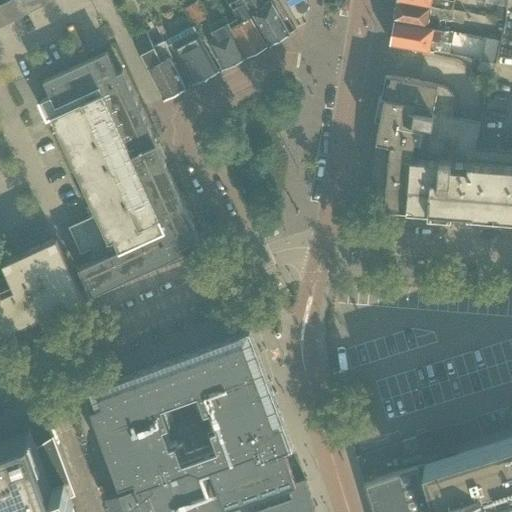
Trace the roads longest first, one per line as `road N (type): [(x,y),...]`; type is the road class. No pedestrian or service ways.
road 1 (residential): [(354,68),(269,61),(195,100),(182,123),(243,268)]
road 2 (unclassified): [(38,362),(243,268)]
road 3 (unclassified): [(325,241),(511,253)]
road 4 (residential): [(325,241),(354,68)]
road 5 (residential): [(38,362),(92,511)]
